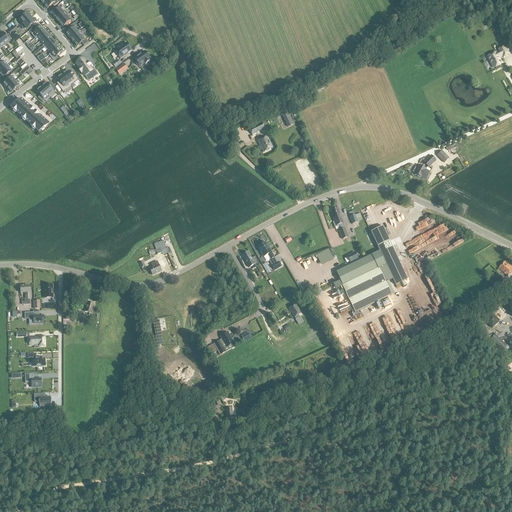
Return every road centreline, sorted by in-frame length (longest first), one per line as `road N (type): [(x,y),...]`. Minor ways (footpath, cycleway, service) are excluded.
road 1 (tertiary): [(511,245),(406,194),(355,187),(285,213),(151,284),(0,265)]
road 2 (track): [(18,511),(61,487),(226,458),(511,365)]
road 3 (track): [(94,0),(110,22),(181,56),(217,128),(302,205)]
road 4 (residential): [(0,28),(31,6),(68,48),(0,107)]
road 5 (unknown): [(420,200),(405,235),(409,293),(397,307),(342,331)]
road 6 (track): [(215,410),(232,456),(292,511)]
